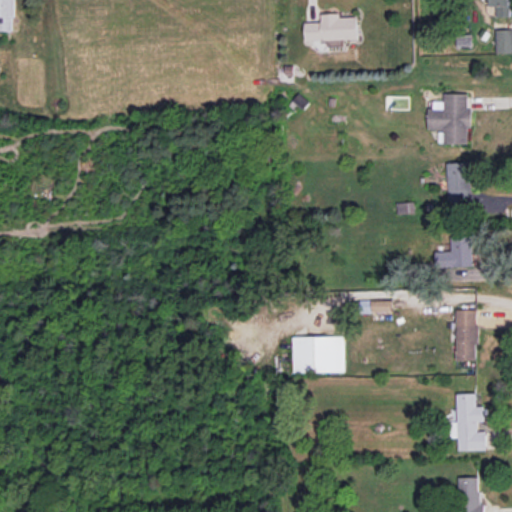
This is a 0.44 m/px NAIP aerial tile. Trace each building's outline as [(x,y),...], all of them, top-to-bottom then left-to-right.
[(0,0),(0,31),(13,31),(13,0),(0,0)] [(489,0),(490,6),(497,6),(497,16),(511,16),(510,0),(489,0)] [(305,23),(305,40),(358,39),(357,17),(341,17),(340,13),(321,14),(321,22),(305,23)] [(511,29),(496,29),(496,53),(511,52),(511,29)] [(470,144),(470,109),(468,109),(468,94),(444,93),(444,101),(430,101),(429,130),(441,130),(441,143),(470,144)] [(449,206),(471,205),(469,162),(447,163),(449,206)] [(473,266),(472,236),(451,237),(452,251),(436,251),(436,267),(473,266)] [(371,300),(359,300),(360,313),(371,313),(371,300)] [(372,301),(372,312),(392,311),(392,300),(372,301)] [(477,309),(456,310),(457,360),(478,360),(477,309)] [(294,372),(346,372),(345,336),(293,337),(294,372)] [(486,450),(486,431),(478,431),(477,421),(484,421),(483,406),(477,406),(476,393),(457,393),(459,450),(486,450)] [(458,477),(458,511),(484,511),(485,503),(480,503),(479,477),(458,477)]
